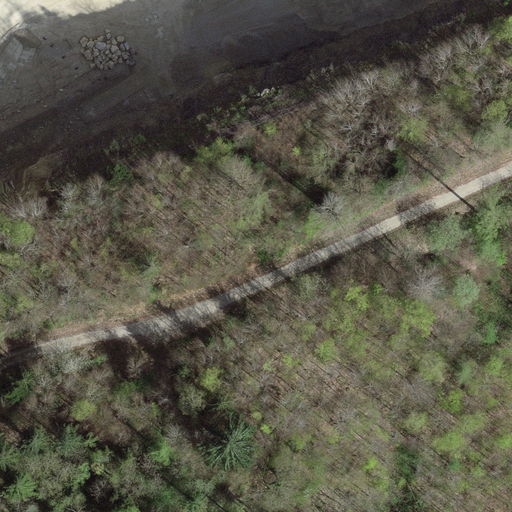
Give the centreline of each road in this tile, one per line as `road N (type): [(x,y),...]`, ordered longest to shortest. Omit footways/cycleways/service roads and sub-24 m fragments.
road 1 (track): [(511,170),(224,302),(0,363)]
road 2 (track): [(149,0),(0,35)]
